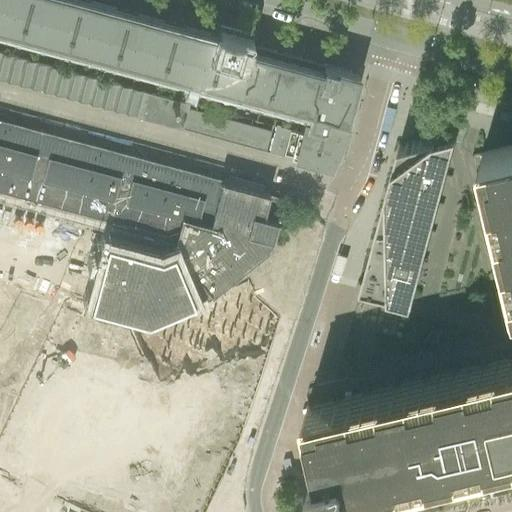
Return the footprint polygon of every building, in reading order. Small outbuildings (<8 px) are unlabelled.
[(2,0),(0,10),(0,32),(18,38),(29,0),(2,0)] [(29,0),(18,38),(43,44),(55,0),(29,0)] [(55,0),(43,44),(67,51),(81,0),(55,0)] [(81,0),(67,51),(91,57),(106,6),(83,0),(81,0)] [(91,57),(116,64),(130,13),(106,6),(91,57)] [(116,64),(140,71),(155,19),(130,13),(116,64)] [(140,71),(164,77),(179,26),(155,19),(140,71)] [(164,77),(189,84),(203,32),(179,26),(164,77)] [(189,84),(205,88),(213,90),(227,39),(203,32),(189,84)] [(227,39),(213,90),(237,97),(252,45),(227,39)] [(252,45),(237,97),(262,103),(276,52),(252,45)] [(262,103),(286,110),(301,58),(276,52),(262,103)] [(10,56),(2,54),(0,53),(0,78),(3,80),(10,56)] [(3,80),(15,83),(21,59),(10,56),(3,80)] [(286,110),(311,117),(325,65),(301,58),(286,110)] [(15,83),(27,86),(33,62),(21,59),(15,83)] [(45,65),(33,62),(27,86),(39,89),(45,65)] [(39,89),(50,92),(57,68),(45,65),(39,89)] [(311,117),(300,157),(327,165),(329,165),(339,143),(357,74),(325,65),(311,117)] [(69,72),(63,70),(57,68),(50,92),(62,95),(69,72)] [(62,95),(74,99),(80,75),(69,72),(62,95)] [(74,99),(86,102),(92,78),(80,75),(74,99)] [(104,81),(94,78),(92,78),(86,102),(98,105),(104,81)] [(98,105),(109,108),(116,84),(104,81),(98,105)] [(109,108),(121,111),(128,88),(116,84),(109,108)] [(121,111),(133,114),(139,91),(128,88),(121,111)] [(139,91),(133,114),(135,115),(181,128),(187,104),(185,103),(170,99),(155,95),(139,91)] [(205,108),(187,104),(181,128),(270,150),(276,125),(205,108)] [(0,189),(174,236),(168,259),(107,243),(91,306),(146,320),(202,297),(270,242),(281,200),(267,196),(268,192),(257,189),(256,194),(248,191),(249,187),(247,187),(246,191),(238,189),(239,185),(238,184),(237,188),(229,186),(230,182),(0,120),(0,189)] [(276,125),(270,150),(300,157),(307,133),(287,128),(276,125)] [(457,131),(404,144),(399,145),(394,165),(361,286),(412,300),(457,131)] [(308,405),(306,405),(316,449),(317,452),(320,466),(314,467),(313,467),(322,504),(322,505),(354,497),(353,490),(373,485),(373,486),(375,485),(375,484),(402,478),(402,479),(405,479),(404,478),(431,471),(431,472),(434,472),(434,471),(460,464),(461,465),(463,465),(463,464),(490,457),(490,458),(492,458),(492,457),(511,451),(511,145),(511,146),(487,151),(480,153),(484,169),(511,285),(511,356),(309,404),(308,405)] [(0,443),(66,302),(81,269),(0,231),(0,443)] [(66,302),(0,443),(0,465),(89,508),(97,511),(198,511),(234,435),(270,323),(248,303),(171,335),(163,315),(146,322),(66,302)]
